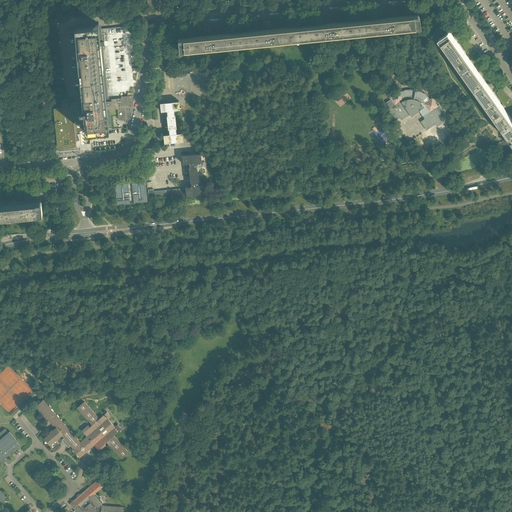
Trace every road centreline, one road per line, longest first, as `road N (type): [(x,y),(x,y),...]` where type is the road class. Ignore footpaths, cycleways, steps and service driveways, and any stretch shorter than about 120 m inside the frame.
road 1 (secondary): [(144,226),(511,177)]
road 2 (residential): [(84,161),(114,158),(132,144),(157,23),(348,3)]
